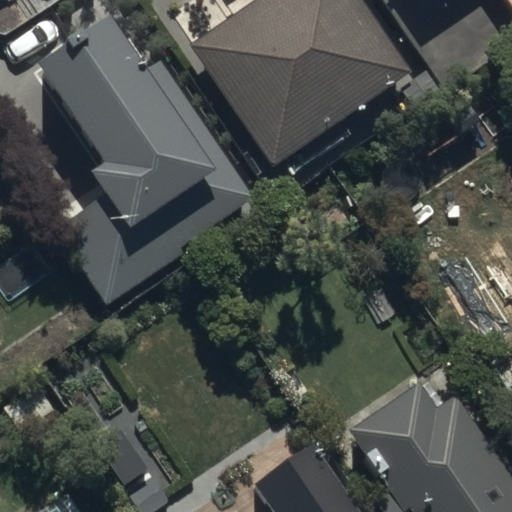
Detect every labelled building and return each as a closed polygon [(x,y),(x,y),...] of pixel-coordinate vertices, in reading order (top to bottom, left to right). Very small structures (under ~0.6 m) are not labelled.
[(353,0),(269,0),(187,56),(271,180),(411,85),(353,0)] [(511,0),(420,0),(423,4),(429,0),(491,0),(511,29),(511,0)] [(251,210),(158,73),(139,86),(106,37),(31,87),(96,183),(84,192),(98,211),(53,241),(105,318),(183,265),(179,259),(251,210)] [(511,511),(511,500),(452,411),(433,424),(416,399),(347,446),(389,508),(382,511),(511,511)] [(362,511),(315,442),(256,483),(275,511),(362,511)]
